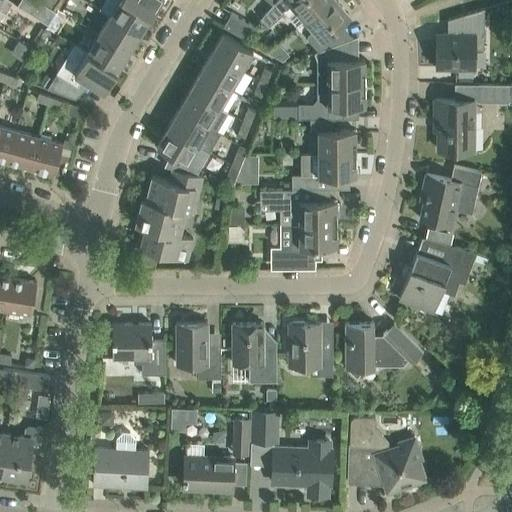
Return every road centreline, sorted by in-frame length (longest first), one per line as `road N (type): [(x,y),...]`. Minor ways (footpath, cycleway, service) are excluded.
road 1 (residential): [(89,288),(353,281),(387,194),(399,117),(395,19),(383,0)]
road 2 (residential): [(200,0),(122,130),(96,218)]
road 3 (residential): [(89,288),(53,511)]
